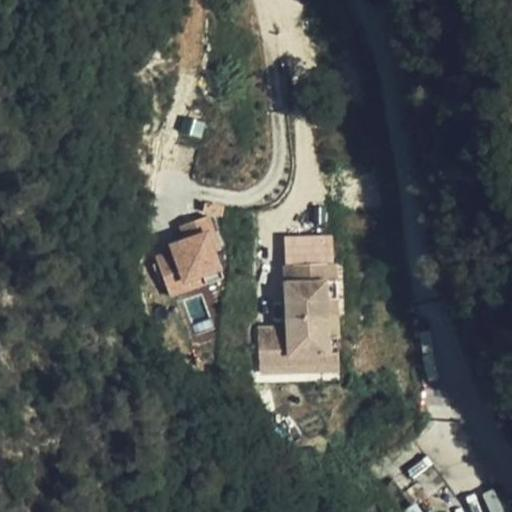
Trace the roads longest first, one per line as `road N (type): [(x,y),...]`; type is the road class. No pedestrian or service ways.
road 1 (residential): [(511,460),(426,314),(359,0)]
road 2 (unknown): [(169,186),(238,191),(287,167),(296,127),(277,0)]
